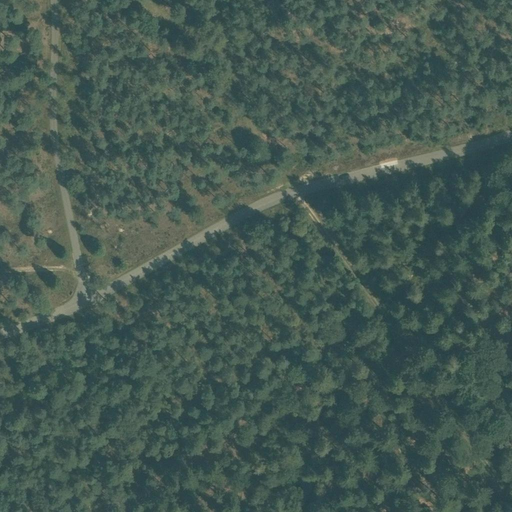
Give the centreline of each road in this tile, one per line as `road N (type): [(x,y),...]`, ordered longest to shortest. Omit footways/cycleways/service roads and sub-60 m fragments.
road 1 (unclassified): [(85,300),(263,203),(511,135)]
road 2 (unclassified): [(85,300),(53,145),(50,0)]
road 3 (track): [(511,490),(378,301)]
road 4 (unknown): [(378,301),(300,190)]
